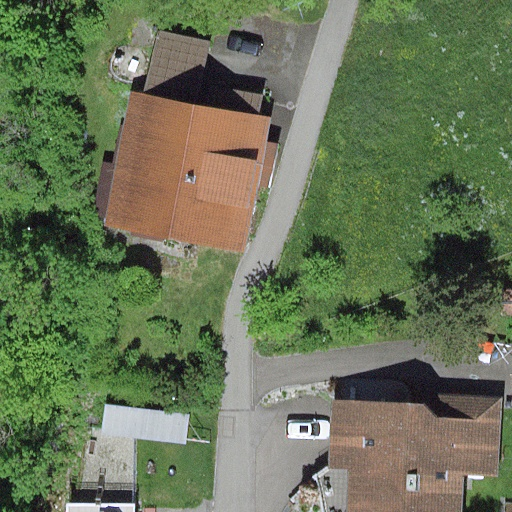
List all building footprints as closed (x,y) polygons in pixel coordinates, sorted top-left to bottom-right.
[(158,31),(145,97),(196,107),(210,41),(158,31)] [(145,97),(131,94),(105,225),(243,252),(256,187),(272,190),(281,147),(264,143),(268,121),(196,107),(145,97)] [(124,297),(128,300),(133,301),(139,301),(144,299),(148,296),(151,291),(152,286),(152,280),(149,275),(145,271),(140,269),(134,269),(129,270),(124,273),(121,277),(119,283),(119,288),(121,293),(124,297)] [(511,290),(500,290),(500,316),(511,316),(511,290)] [(424,406),(333,401),(329,469),(349,470),(346,511),(461,511),(463,478),(495,480),(500,401),(424,396),(424,406)] [(106,405),(102,432),(183,444),(187,416),(106,405)] [(60,511),(139,511),(140,502),(61,500),(60,511)]
